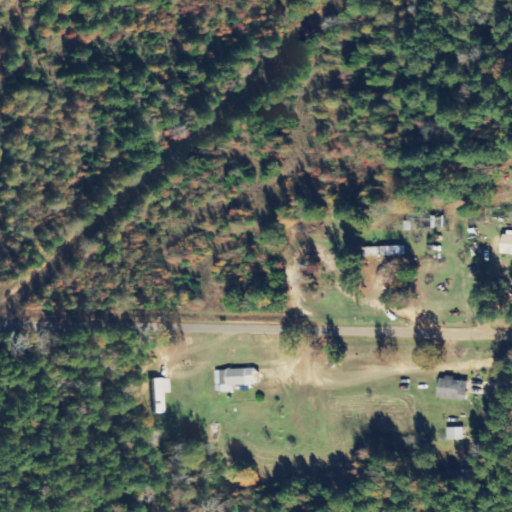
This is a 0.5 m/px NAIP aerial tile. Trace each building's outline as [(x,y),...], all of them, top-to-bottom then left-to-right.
[(511,254),(511,231),(504,231),(503,254),(511,254)] [(406,245),(366,246),(366,255),(407,254),(406,245)] [(218,386),(257,384),(257,368),(217,369),(218,386)] [(468,400),(471,380),(443,376),(440,396),(468,400)] [(153,378),(154,413),(164,413),(163,392),(168,392),(168,378),(153,378)] [(465,427),(449,426),(448,439),(465,439),(465,427)]
